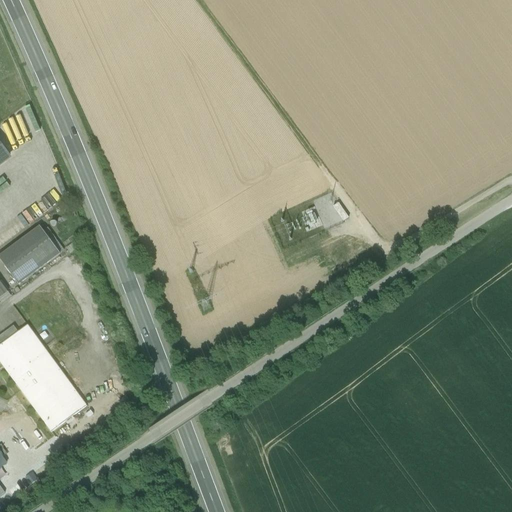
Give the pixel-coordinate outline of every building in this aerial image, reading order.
[(0,142),(0,162),(10,155),(0,142)] [(52,205),(68,196),(62,185),(46,194),(52,205)] [(43,200),(13,218),(20,229),(50,210),(43,200)] [(339,204),(333,207),(343,222),(349,218),(339,204)] [(302,211),(305,218),(317,214),(315,207),(302,211)] [(40,227),(0,256),(0,260),(19,285),(60,254),(40,227)] [(5,228),(0,230),(0,244),(10,239),(5,228)] [(87,407),(28,326),(1,345),(15,363),(6,370),(51,433),(87,407)] [(15,363),(1,345),(0,346),(0,362),(6,370),(15,363)]
